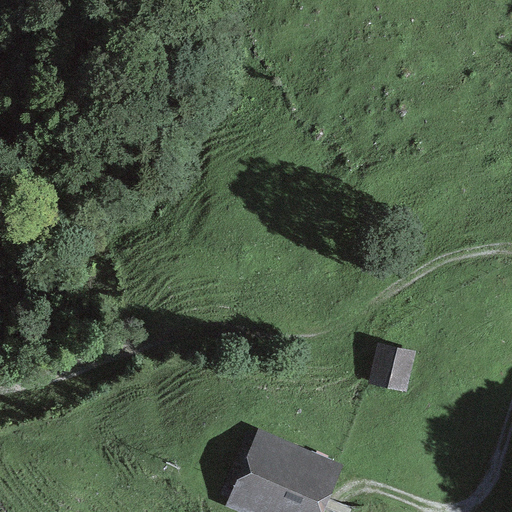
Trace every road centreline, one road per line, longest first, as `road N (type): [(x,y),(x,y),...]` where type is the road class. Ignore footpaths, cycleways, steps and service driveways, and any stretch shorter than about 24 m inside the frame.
road 1 (track): [(0,386),(196,320),(295,328),(345,318),(426,262),(511,243)]
road 2 (track): [(511,414),(482,490),(457,505),(373,479)]
